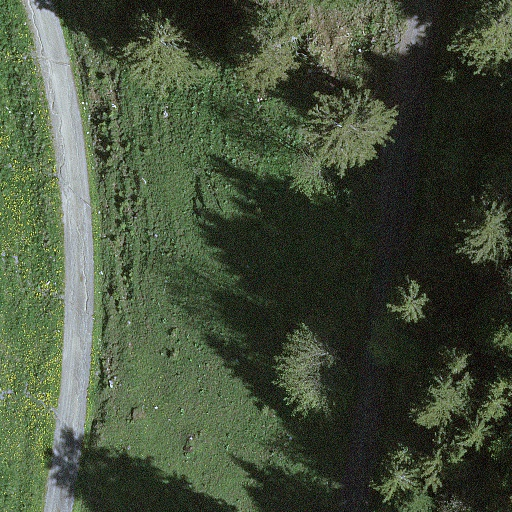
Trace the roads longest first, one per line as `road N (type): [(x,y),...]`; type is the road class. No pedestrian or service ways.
road 1 (track): [(65,511),(80,296),(79,127),(41,0)]
road 2 (track): [(422,0),(401,358),(371,511)]
